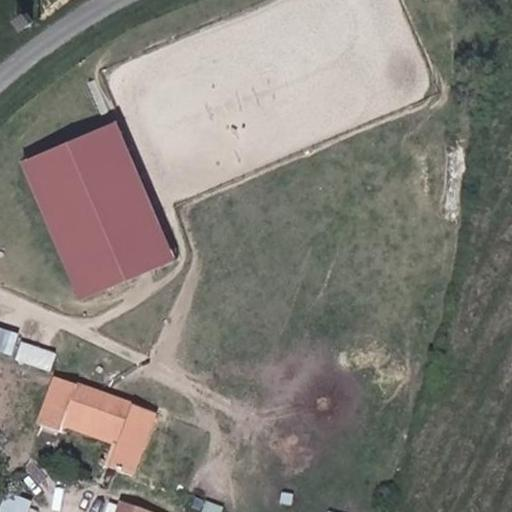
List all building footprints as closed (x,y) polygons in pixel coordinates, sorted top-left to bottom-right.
[(119,117),(20,155),(75,297),(174,259),(119,117)] [(0,327),(0,350),(13,355),(21,334),(0,327)] [(53,370),(59,353),(25,341),(19,357),(53,370)] [(72,476),(93,483),(121,409),(20,374),(0,425),(0,433),(27,442),(31,431),(35,420),(85,437),(81,449),(72,476)] [(81,449),(85,437),(35,420),(31,431),(81,449)] [(83,511),(120,511),(88,501),(83,511)]
